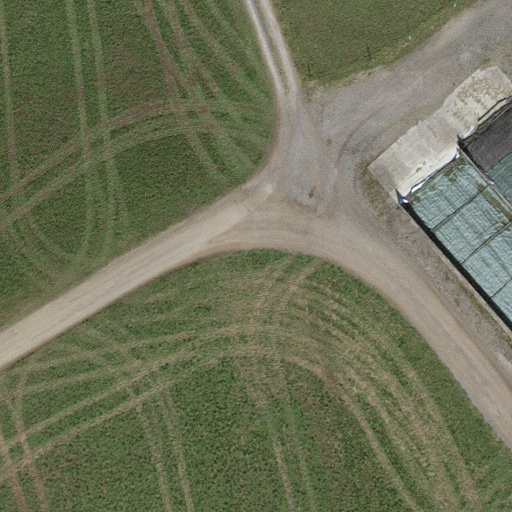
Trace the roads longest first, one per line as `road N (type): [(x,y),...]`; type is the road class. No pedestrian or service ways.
road 1 (track): [(305,198),(0,367)]
road 2 (track): [(511,380),(305,198)]
road 3 (track): [(268,0),(309,124),(305,198)]
